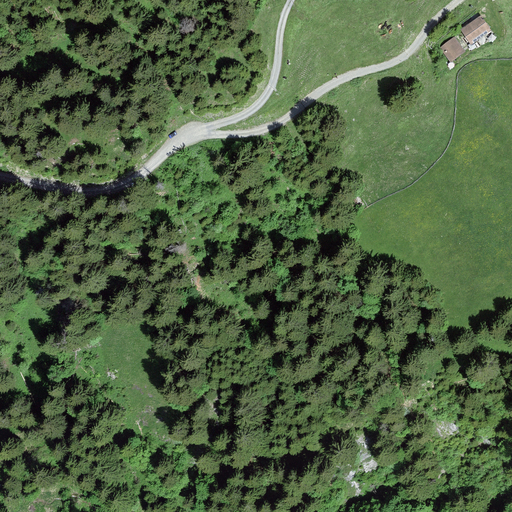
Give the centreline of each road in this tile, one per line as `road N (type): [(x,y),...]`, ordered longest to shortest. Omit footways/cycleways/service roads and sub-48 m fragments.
road 1 (track): [(0,175),(92,189),(123,185),(189,130),(242,116),(272,84),(291,0)]
road 2 (track): [(189,130),(272,126),(340,79),(403,58),(459,0)]
